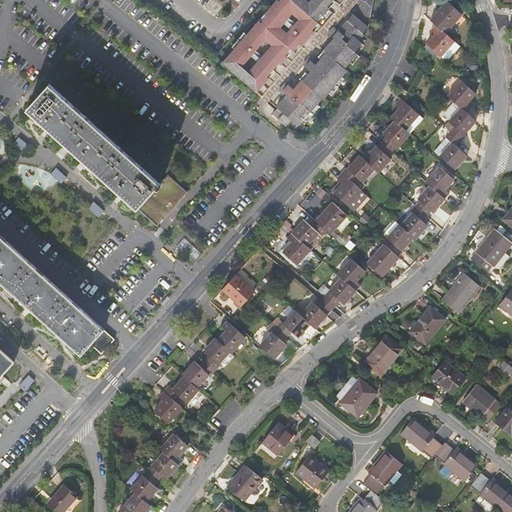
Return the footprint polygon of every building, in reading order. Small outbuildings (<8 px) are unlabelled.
[(335,1),(335,0),(279,0),(225,65),(258,95),(277,73),(274,71),(280,64),(282,66),(288,59),(286,57),(291,51),(293,52),(297,56),(322,27),(319,25),(317,22),(322,16),(325,18),(331,10),(329,8),(335,1)] [(302,127),(326,99),(326,100),(351,73),(347,69),(358,55),(356,53),(364,44),(361,42),(365,36),(363,34),(369,27),(374,0),(365,0),(339,31),(335,28),(328,36),(334,42),(325,52),(328,55),(322,61),(319,65),(311,58),(304,66),(312,74),(304,83),(303,83),(295,92),(287,84),(280,92),(286,98),(278,107),(280,109),(294,120),(302,127)] [(337,3),(335,1),(329,8),(331,10),(337,3)] [(462,14),(447,1),(430,21),(435,25),(445,33),(462,14)] [(317,22),(319,25),(325,18),(322,16),(317,22)] [(445,33),(435,25),(431,30),(435,34),(426,44),(440,56),(453,41),(445,33)] [(322,61),(328,55),(325,52),(319,58),(322,61)] [(467,102),(476,92),(462,80),(448,95),(461,106),(467,111),(472,106),(467,102)] [(117,147),(49,87),(25,113),(95,173),(117,147)] [(403,99),(398,104),(403,108),(394,118),(398,122),(408,131),(422,116),(403,99)] [(467,111),(461,106),(450,119),(455,124),(450,129),(461,139),(466,134),(464,133),(476,120),(467,111)] [(294,120),(280,109),(272,118),(278,124),(281,120),(288,127),(294,120)] [(408,131),(398,122),(385,135),(388,138),(384,142),(397,153),(413,135),(408,131)] [(461,139),(450,129),(445,135),(451,141),(439,154),(455,167),(466,154),(456,145),(461,139)] [(382,173),(394,160),(392,158),(397,153),(384,142),(380,147),(379,146),(367,160),(378,169),(382,173)] [(187,192),(167,175),(160,184),(117,147),(95,173),(156,227),(187,192)] [(357,185),(362,180),(366,183),(378,169),(367,160),(363,156),(346,175),(357,185)] [(455,178),(441,165),(427,180),(431,184),(446,197),(451,193),(445,188),(455,178)] [(346,175),(341,181),(346,185),(338,195),(351,207),(365,192),(357,185),(346,175)] [(428,214),(432,209),(434,211),(446,197),(431,184),(419,197),(421,199),(417,204),(428,214)] [(310,212),(328,193),(319,185),(302,205),(310,212)] [(331,231),(334,234),(351,215),(336,202),(320,221),(331,231)] [(429,225),(423,220),(428,214),(417,204),(412,209),(413,211),(401,224),(415,236),(417,238),(429,225)] [(320,221),(314,227),(307,221),(296,234),(310,247),(322,234),(326,237),(331,231),(320,221)] [(401,224),(399,223),(387,237),(390,240),(387,244),(398,254),(415,236),(401,224)] [(511,247),(511,242),(498,230),(474,259),(490,271),(494,265),(496,267),(506,254),(511,247)] [(296,234),(290,239),(295,244),(287,253),(300,265),(314,250),(310,247),(296,234)] [(368,262),(383,275),(400,256),(398,254),(387,244),(385,243),(368,262)] [(0,284),(75,351),(91,332),(0,250),(0,284)] [(506,254),(496,267),(502,271),(511,259),(506,254)] [(358,289),(362,285),(358,281),(367,271),(353,259),(340,273),(343,276),(358,289)] [(241,268),(222,289),(241,307),(261,285),(241,268)] [(481,287),(465,274),(444,299),(460,313),(481,287)] [(326,294),(338,305),(342,300),(346,304),(358,289),(343,276),(326,294)] [(511,292),(502,305),(511,313),(511,292)] [(322,298),(317,303),(313,300),(301,314),(312,323),(316,327),(334,308),(322,298)] [(448,318),(433,306),(413,331),(428,343),(448,318)] [(296,310),(284,323),(282,322),(278,326),(289,335),(293,331),(299,337),(312,323),(301,314),(296,310)] [(225,327),(230,331),(221,341),(234,352),(235,353),(248,338),(230,322),(225,327)] [(289,335),(278,326),(261,344),(276,357),(288,344),(284,340),(289,335)] [(403,347),(388,335),(365,363),(380,375),(403,347)] [(207,352),(212,357),(208,362),(219,372),(223,367),(222,365),(234,352),(221,341),(219,339),(207,352)] [(0,352),(0,380),(14,365),(0,352)] [(208,362),(204,366),(198,361),(186,375),(188,377),(200,388),(213,375),(215,376),(219,372),(208,362)] [(446,362),(433,377),(453,394),(469,375),(462,368),(458,372),(446,362)] [(176,391),(172,387),(168,392),(179,402),(183,397),(190,404),(203,390),(200,388),(188,377),(176,391)] [(377,394),(360,380),(341,403),(358,417),(377,394)] [(488,422),(502,405),(477,386),(464,402),(488,422)] [(159,410),(173,423),(186,408),(179,402),(168,392),(163,396),(168,401),(159,410)] [(511,434),(511,411),(507,408),(496,421),(511,434)] [(422,452),(423,451),(432,458),(435,455),(444,444),(439,440),(435,436),(436,434),(415,416),(400,434),(422,452)] [(281,452),(296,433),(281,421),(265,440),(281,452)] [(166,451),(180,464),(185,459),(181,455),(189,445),(175,433),(162,448),(166,451)] [(315,448),(321,441),(314,434),(308,441),(309,442),(315,448)] [(435,455),(445,463),(444,464),(465,481),(479,465),(469,457),(458,448),(456,450),(446,442),(444,444),(435,455)] [(149,469),(160,479),(165,474),(168,477),(180,464),(166,451),(149,469)] [(368,472),(370,474),(367,478),(363,483),(370,489),(376,493),(383,485),(384,486),(402,464),(385,451),(368,472)] [(330,470),(312,455),(297,472),(316,487),(330,470)] [(247,466),(230,488),(243,499),(250,491),(252,492),(263,479),(247,466)] [(136,492),(147,501),(159,488),(155,484),(160,479),(149,469),(132,488),(136,492)] [(493,511),(496,509),(509,493),(500,485),(493,479),(491,481),(481,473),(470,486),(480,494),(479,495),(486,501),(483,506),(489,511),(493,511)] [(64,511),(78,497),(65,486),(48,505),(55,511),(64,511)] [(374,511),(376,511),(375,510),(383,500),(376,493),(370,489),(367,494),(362,499),(360,497),(347,511),(374,511)] [(119,511),(144,511),(151,505),(147,501),(136,492),(119,511)] [(496,509),(499,511),(511,511),(511,494),(509,493),(496,509)]
